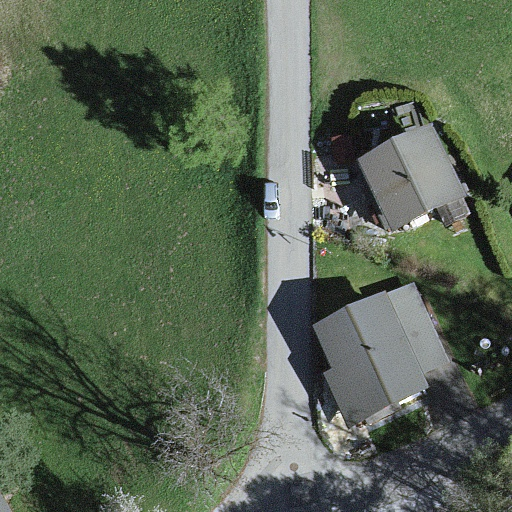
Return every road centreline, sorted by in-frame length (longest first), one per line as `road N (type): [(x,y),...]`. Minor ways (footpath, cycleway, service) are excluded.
road 1 (residential): [(277,486),(290,429),(285,0)]
road 2 (residential): [(511,407),(376,475),(322,492),(277,486)]
